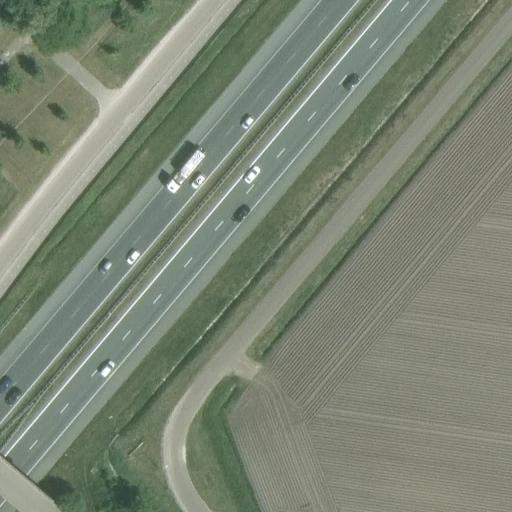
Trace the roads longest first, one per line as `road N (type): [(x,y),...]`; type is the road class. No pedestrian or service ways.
road 1 (motorway): [(0,479),(409,0)]
road 2 (unclassified): [(201,511),(176,479),(178,417),(511,24)]
road 3 (motorway): [(339,0),(0,400)]
road 4 (unclassified): [(0,268),(212,0)]
